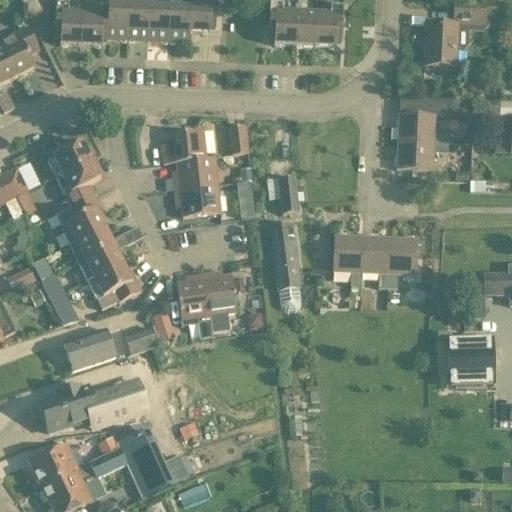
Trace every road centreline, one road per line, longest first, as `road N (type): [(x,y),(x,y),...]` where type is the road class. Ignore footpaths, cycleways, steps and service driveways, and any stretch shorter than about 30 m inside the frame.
road 1 (residential): [(113,98),(317,106),(358,93)]
road 2 (residential): [(215,258),(163,264),(122,181),(113,98)]
road 3 (residential): [(399,211),(365,209),(367,110),(358,93)]
road 4 (residential): [(0,140),(77,100),(113,98)]
